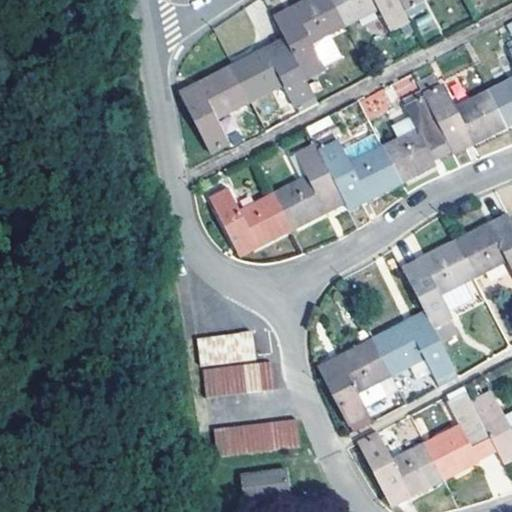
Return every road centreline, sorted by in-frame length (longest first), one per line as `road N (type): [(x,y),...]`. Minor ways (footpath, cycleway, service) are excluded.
road 1 (residential): [(141,48),(173,239),(259,316)]
road 2 (residential): [(511,168),(429,199),(259,316)]
road 3 (residential): [(259,316),(361,511)]
